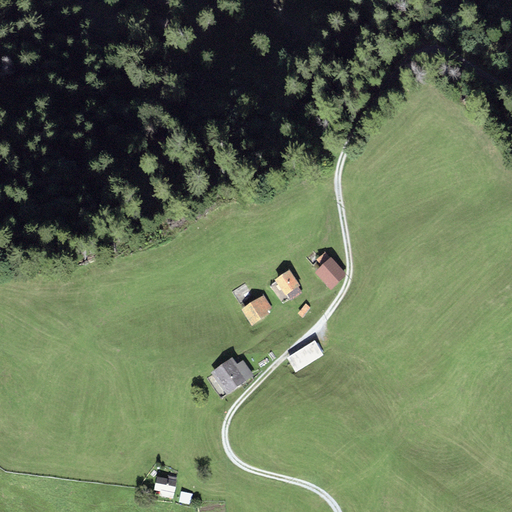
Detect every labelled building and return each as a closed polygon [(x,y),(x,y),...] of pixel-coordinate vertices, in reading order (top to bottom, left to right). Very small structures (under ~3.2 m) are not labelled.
[(330,260),(313,276),(330,293),(347,277),(330,260)] [(288,273),(275,283),(286,298),(299,288),(288,273)] [(266,299),(244,313),(253,328),(276,315),(266,299)] [(308,307),(301,314),(306,319),(313,311),(308,307)] [(314,344),(290,363),(300,376),(324,358),(314,344)] [(229,359),(208,375),(226,399),(253,378),(242,363),(236,368),(229,359)] [(168,483),(154,481),(151,494),(158,496),(157,500),(173,503),(177,482),(168,480),(168,483)] [(183,492),(181,502),(191,504),(193,494),(183,492)]
